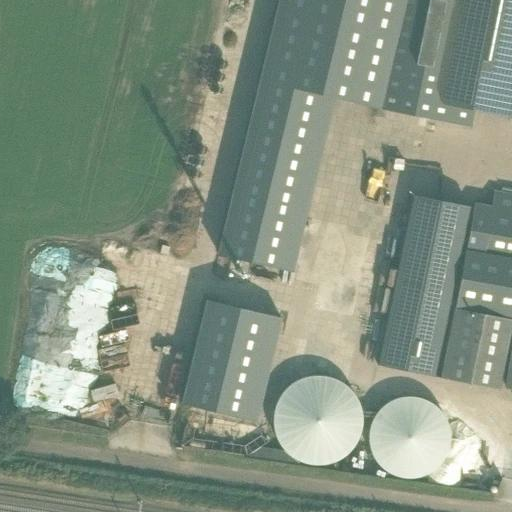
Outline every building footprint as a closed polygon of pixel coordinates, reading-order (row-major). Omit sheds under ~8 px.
[(279,0),(219,253),(292,269),(333,98),(378,109),(400,0),(279,0)] [(474,112),(511,119),(511,0),(400,0),(378,109),(471,128),(474,112)] [(439,378),(497,390),(510,326),(511,318),(511,317),(511,195),(494,192),(491,208),(474,205),(466,251),(464,251),(454,308),(439,378)] [(412,195),(376,365),(433,377),(469,207),(412,195)] [(355,260),(355,251),(353,242),(348,235),(341,230),(334,228),(325,228),(318,230),(311,235),(306,242),(303,250),(304,258),(307,267),(312,273),(320,278),(329,280),(337,278),(345,274),(351,268),(355,260)] [(366,294),(364,288),(360,283),(355,279),(349,278),(343,278),(338,280),(333,284),(330,288),(328,294),(329,300),(331,306),(335,311),(341,314),(347,315),(353,314),(359,311),(363,307),(365,301),(366,294)] [(205,310),(180,414),(254,432),(279,328),(205,310)] [(272,408),(271,416),(271,424),(273,433),(276,441),(280,448),(286,454),(293,459),(300,463),(308,465),(317,465),(325,465),(333,462),(341,458),(347,453),(353,447),(357,440),(360,432),(362,424),(362,415),(360,407),(357,399),(353,392),(347,386),(340,381),(333,377),(324,375),(316,374),(308,375),(300,377),(292,381),(285,386),(280,393),(275,400),(272,408)] [(415,397),(407,397),(400,398),(392,400),(386,404),(380,409),(375,414),(371,421),(369,428),(368,436),(368,443),(370,451),(373,458),(377,464),(382,469),(388,474),(395,477),(403,479),(410,479),(418,478),(425,476),(432,472),(437,467),(442,462),(446,455),(449,448),(450,440),(449,433),(448,425),(445,418),(441,412),(435,407),(429,402),(422,399),(415,397)]
